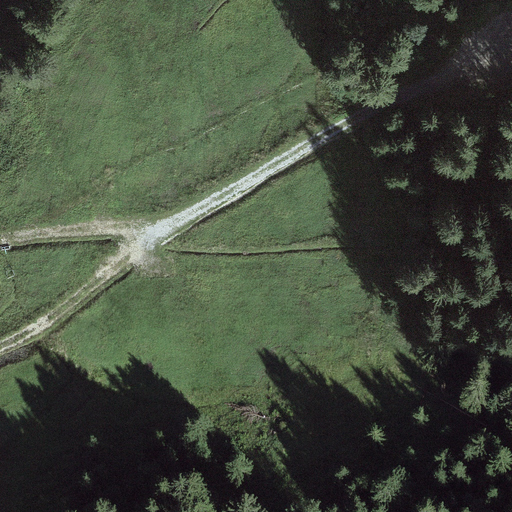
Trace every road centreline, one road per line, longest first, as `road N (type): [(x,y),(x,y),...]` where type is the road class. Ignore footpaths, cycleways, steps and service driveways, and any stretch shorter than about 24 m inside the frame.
road 1 (track): [(0,344),(68,305),(152,236),(511,38)]
road 2 (track): [(6,237),(163,230)]
